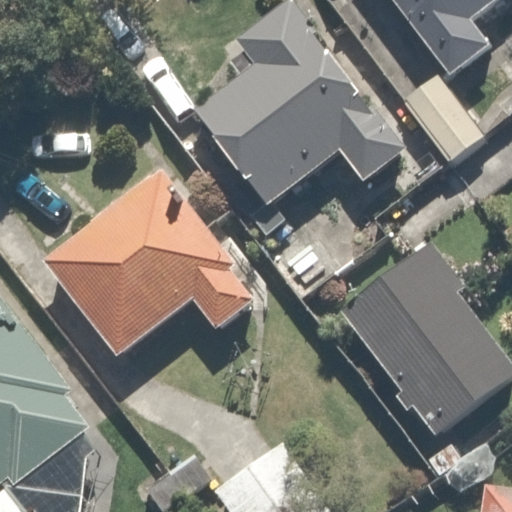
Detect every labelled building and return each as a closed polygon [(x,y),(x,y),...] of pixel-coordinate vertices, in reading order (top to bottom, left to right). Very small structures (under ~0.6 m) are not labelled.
[(511,30),(511,0),(385,0),(445,80),(511,30)] [(242,72),(193,109),(271,213),(249,229),(299,295),(342,263),(291,195),(337,160),(368,201),(419,163),(300,4),(227,53),(242,72)] [(153,161),(33,261),(119,367),(184,313),(216,353),(272,307),(153,161)] [(511,354),(423,247),(337,319),(444,449),(511,393),(511,354)] [(0,506),(96,433),(0,309),(0,506)] [(305,511),(328,493),(281,438),(210,500),(220,511),(305,511)] [(511,511),(511,500),(476,497),(474,511),(511,511)]
